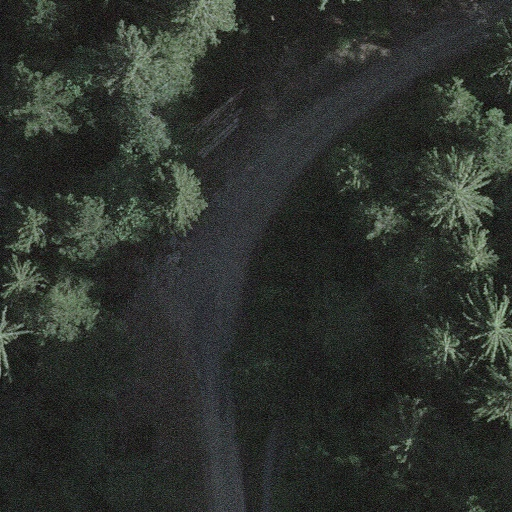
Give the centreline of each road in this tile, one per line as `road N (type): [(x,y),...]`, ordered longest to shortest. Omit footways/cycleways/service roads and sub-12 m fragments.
road 1 (track): [(511,8),(302,131),(243,206),(223,285),(217,511)]
road 2 (track): [(265,511),(268,460),(315,343),(362,299),(452,260),(511,247)]
